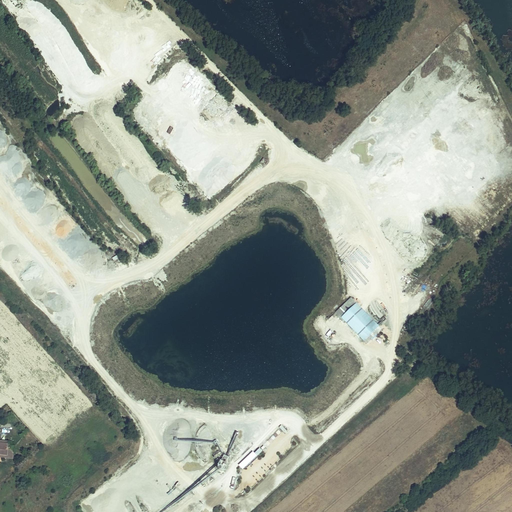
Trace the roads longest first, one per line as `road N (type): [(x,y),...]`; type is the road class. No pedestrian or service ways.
road 1 (unknown): [(215,503),(161,466),(154,429),(76,339),(79,299)]
road 2 (unknown): [(62,0),(118,67),(147,88),(233,129),(257,131)]
road 3 (unknown): [(315,444),(384,368),(398,287),(393,256)]
road 4 (unknown): [(160,296),(257,248),(321,167)]
road 5 (unknown): [(274,129),(148,0)]
road 6 (unknown): [(160,296),(234,379),(281,415)]
road 7 (unknown): [(393,256),(451,188),(509,151)]
road 8 (unknown): [(0,186),(92,281)]
